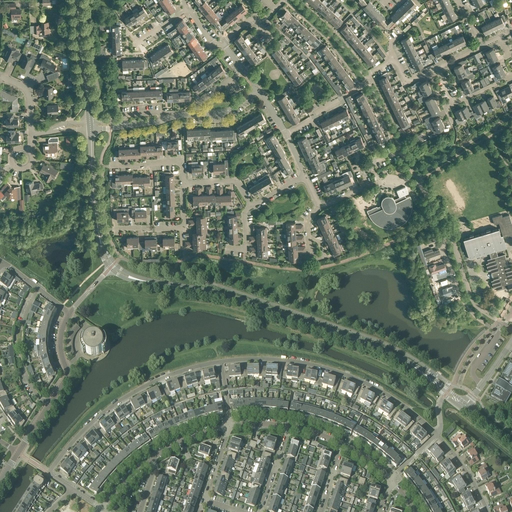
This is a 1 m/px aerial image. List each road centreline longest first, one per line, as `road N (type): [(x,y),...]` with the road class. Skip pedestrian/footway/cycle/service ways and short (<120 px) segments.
road 1 (tertiary): [(465,406),(377,348),(205,291),(136,280),(111,266)]
road 2 (residential): [(436,434),(390,396),(339,372),(293,361),(221,361)]
road 3 (residential): [(221,361),(166,376),(111,406),(48,473)]
road 4 (residential): [(17,453),(66,378),(60,335),(67,314)]
road 5 (tertiary): [(111,266),(97,231),(89,125)]
road 6 (residential): [(287,134),(394,58)]
road 7 (tertiary): [(89,125),(78,0)]
